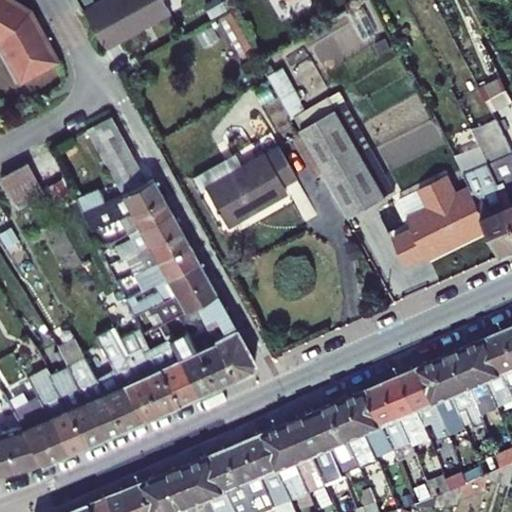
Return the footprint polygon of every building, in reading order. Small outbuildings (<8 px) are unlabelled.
[(0,0),(0,45),(20,83),(59,61),(39,23),(37,24),(27,6),(16,0),(0,0)] [(171,13),(164,0),(100,0),(83,10),(104,49),(171,13)] [(253,48),(231,10),(218,17),(240,56),(253,48)] [(330,32),(332,53),(358,51),(357,30),(330,32)] [(294,116),(307,109),(282,66),(268,75),(292,118),(294,116)] [(511,104),(511,97),(503,78),(481,89),(494,113),(511,104)] [(345,101),(339,91),(328,97),(334,107),(345,101)] [(294,116),(351,217),(386,198),(386,196),(395,191),(345,101),(334,107),(328,97),(307,109),(294,116)] [(118,126),(112,115),(88,128),(94,139),(118,126)] [(481,124),(487,144),(466,151),(470,166),(511,152),(511,135),(506,116),(481,124)] [(124,137),(118,126),(94,139),(100,150),(124,137)] [(323,172),(301,134),(293,139),(315,177),(323,172)] [(130,148),(124,137),(100,150),(106,161),(130,148)] [(206,188),(227,224),(287,190),(283,184),(296,176),(278,146),(243,166),(232,172),(225,159),(193,177),(201,191),(206,188)] [(136,159),(130,148),(106,161),(112,172),(136,159)] [(235,153),(225,159),(232,172),(243,166),(235,153)] [(511,155),(491,166),(511,208),(511,155)] [(142,170),(136,159),(112,172),(118,183),(142,170)] [(1,175),(15,202),(42,188),(27,161),(11,170),(1,175)] [(511,251),(511,208),(491,166),(488,162),(465,173),(471,185),(492,226),(506,254),(511,251)] [(148,181),(142,170),(118,183),(124,193),(148,181)] [(492,226),(471,185),(457,192),(448,174),(399,198),(414,228),(394,238),(408,266),(428,256),(429,258),(492,226)] [(48,186),(55,200),(71,191),(64,177),(48,186)] [(164,195),(154,178),(148,181),(124,193),(123,194),(106,203),(94,209),(92,206),(82,211),(92,229),(120,217),(132,212),(164,195)] [(98,186),(75,197),(82,211),(92,206),(94,209),(106,203),(98,186)] [(42,188),(15,202),(19,208),(45,194),(42,188)] [(173,212),(164,195),(132,212),(120,217),(129,234),(131,232),(173,212)] [(182,228),(173,212),(131,232),(134,238),(116,247),(122,258),(127,256),(182,228)] [(32,260),(12,225),(0,232),(0,235),(19,268),(32,260)] [(124,236),(119,227),(109,232),(114,242),(124,236)] [(191,244),(182,228),(127,256),(135,273),(158,261),(191,244)] [(191,244),(158,261),(162,269),(167,277),(200,260),(191,244)] [(167,277),(155,283),(159,290),(136,302),(140,310),(141,310),(176,293),(209,277),(200,260),(167,277)] [(167,277),(162,269),(122,289),(127,297),(132,294),(155,283),(167,277)] [(209,277),(176,293),(185,311),(187,310),(218,293),(209,277)] [(256,362),(218,293),(187,310),(193,319),(202,314),(206,321),(205,321),(207,325),(211,333),(235,377),(253,369),(256,362)] [(140,310),(136,302),(132,294),(127,297),(135,313),(140,310)] [(150,330),(141,310),(140,310),(135,313),(144,333),(150,330)] [(179,402),(152,348),(145,352),(129,319),(116,325),(160,411),(179,402)] [(160,411),(116,325),(110,329),(110,327),(97,335),(114,369),(97,377),(123,427),(141,419),(160,411)] [(511,341),(506,329),(489,336),(511,388),(511,341)] [(217,385),(194,342),(187,330),(176,337),(173,331),(167,335),(169,339),(198,394),(217,385)] [(235,377),(211,333),(194,342),(217,385),(235,377)] [(78,342),(75,336),(59,344),(62,350),(78,342)] [(511,399),(511,388),(489,336),(472,343),(499,405),(511,399)] [(198,394),(169,339),(152,348),(179,402),(198,394)] [(123,427),(97,377),(78,342),(62,350),(69,364),(104,435),(123,427)] [(499,405),(472,343),(455,351),(482,414),(499,406),(499,405)] [(482,414),(455,351),(437,358),(460,411),(467,407),(473,422),(475,427),(486,422),(482,414)] [(460,411),(437,358),(420,365),(450,434),(460,429),(457,422),(453,414),(460,411)] [(104,435),(69,364),(52,373),(87,443),(104,435)] [(450,434),(420,365),(403,373),(425,424),(433,421),(441,440),(451,436),(450,434)] [(87,443),(52,373),(48,366),(27,377),(37,396),(68,451),(87,443)] [(425,424),(403,373),(386,380),(413,441),(414,444),(430,437),(425,424)] [(413,441),(386,380),(368,387),(392,441),(395,449),(413,441)] [(392,441),(368,387),(351,395),(375,448),(392,441)] [(375,448),(351,395),(334,402),(358,457),(362,467),(380,460),(380,459),(375,448)] [(68,451),(37,396),(13,410),(21,426),(41,463),(68,451)] [(511,399),(499,405),(499,406),(501,412),(511,406),(511,399)] [(358,457),(334,402),(317,409),(339,463),(340,462),(341,464),(358,457)] [(473,422),(467,407),(460,411),(464,419),(466,425),(473,422)] [(339,463),(317,409),(300,417),(328,483),(328,484),(346,476),(343,469),(341,464),(340,462),(339,463)] [(464,419),(460,411),(453,414),(457,422),(464,419)] [(328,483),(300,417),(282,424),(311,490),(328,483)] [(311,490),(282,424),(265,431),(292,498),(311,490)] [(21,426),(0,431),(0,474),(41,463),(21,426)] [(265,431),(248,438),(276,507),(277,511),(290,511),(297,510),(292,498),(265,431)] [(263,511),(276,507),(248,438),(231,445),(256,511),(263,511)] [(417,453),(414,444),(413,441),(395,449),(400,460),(417,453)] [(256,511),(231,445),(213,452),(237,511),(256,511)] [(511,448),(497,454),(502,466),(511,462),(511,448)] [(237,511),(213,452),(196,459),(217,511),(237,511)] [(502,466),(497,454),(480,462),(485,474),(490,472),(502,466)] [(362,467),(358,457),(341,464),(343,469),(346,476),(347,478),(362,471),(361,468),(362,467)] [(217,511),(196,459),(179,466),(193,504),(196,511),(217,511)] [(511,484),(511,480),(511,462),(502,466),(490,472),(489,478),(511,484)] [(196,511),(193,504),(179,466),(162,473),(177,511),(196,511)] [(480,466),(465,473),(468,481),(484,474),(480,466)] [(465,473),(464,470),(447,478),(451,489),(462,484),(468,481),(465,473)] [(489,478),(490,472),(485,474),(484,474),(468,481),(462,484),(460,496),(487,488),(489,478)] [(177,511),(162,473),(144,480),(157,511),(177,511)] [(451,489),(447,478),(446,474),(429,482),(435,495),(440,493),(451,489)] [(157,511),(144,480),(127,488),(136,511),(157,511)] [(460,496),(462,484),(451,489),(440,493),(436,505),(459,502),(460,496)] [(362,499),(365,506),(377,501),(371,486),(363,490),(364,491),(362,499)] [(136,511),(127,488),(110,495),(116,511),(136,511)] [(116,511),(110,495),(93,502),(96,511),(116,511)] [(381,511),(377,501),(365,506),(359,508),(357,509),(357,511),(381,511)] [(96,511),(93,502),(68,511),(96,511)]
